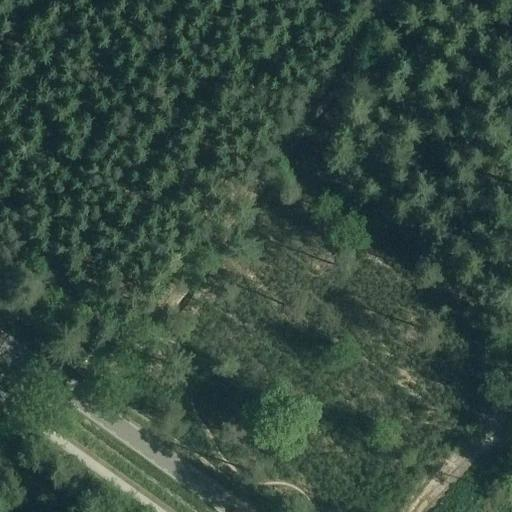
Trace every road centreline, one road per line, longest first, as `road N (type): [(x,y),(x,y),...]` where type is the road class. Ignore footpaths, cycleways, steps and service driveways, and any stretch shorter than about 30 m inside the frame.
road 1 (tertiary): [(236,511),(0,341)]
road 2 (track): [(511,397),(440,511)]
